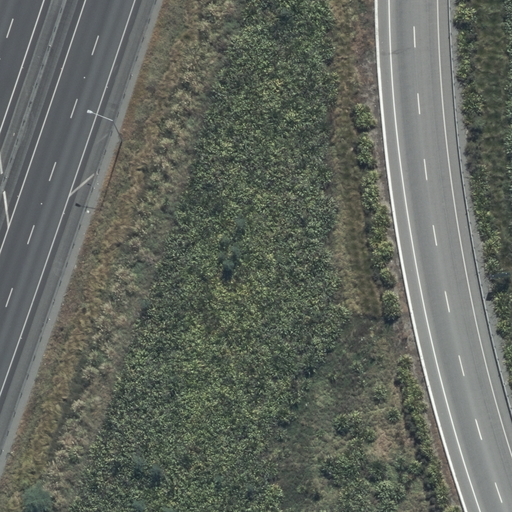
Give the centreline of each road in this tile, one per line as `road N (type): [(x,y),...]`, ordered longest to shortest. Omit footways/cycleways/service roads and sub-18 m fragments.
road 1 (unclassified): [(412,0),(435,240),(505,511)]
road 2 (motorway): [(110,0),(0,321)]
